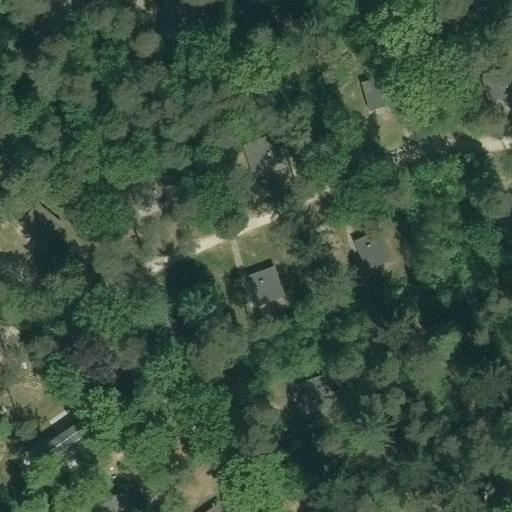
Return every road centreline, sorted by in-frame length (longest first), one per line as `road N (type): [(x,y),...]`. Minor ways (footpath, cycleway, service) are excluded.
road 1 (track): [(68,316),(184,243),(370,168),(511,141)]
road 2 (track): [(0,264),(128,368),(271,511)]
